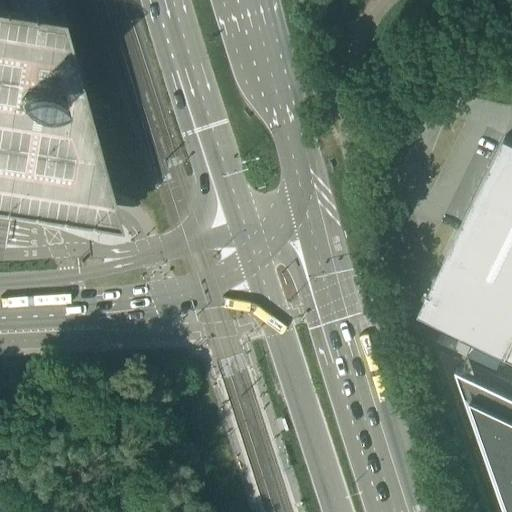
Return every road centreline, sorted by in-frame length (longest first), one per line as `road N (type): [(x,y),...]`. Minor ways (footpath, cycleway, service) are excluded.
road 1 (secondary): [(394,511),(307,224)]
road 2 (unclassified): [(0,313),(151,302),(259,274)]
road 3 (unclassified): [(243,228),(103,270),(0,281)]
road 4 (secondary): [(259,274),(335,511)]
road 5 (secondary): [(170,0),(243,228)]
road 6 (secondary): [(307,224),(246,0)]
